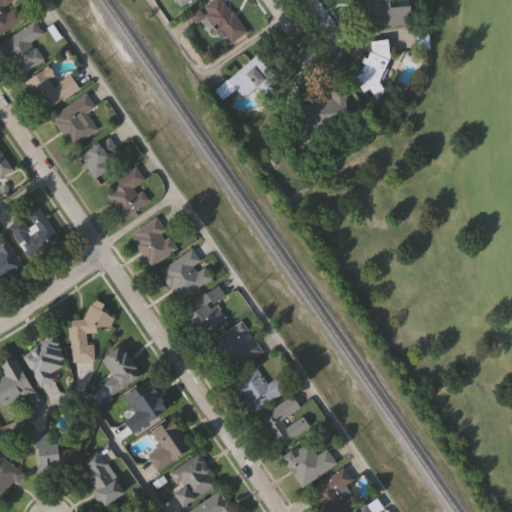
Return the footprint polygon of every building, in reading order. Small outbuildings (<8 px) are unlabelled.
[(13,0),(9,3),(20,19),(0,33),(0,0),(13,0)] [(200,10),(212,0),(221,0),(245,32),(227,46),(200,10)] [(409,5),(411,24),(367,28),(364,0),(387,0),(388,7),(409,5)] [(0,44),(0,42),(33,21),(41,33),(30,40),(42,59),(19,74),(0,44)] [(213,91),(254,55),(277,81),(262,94),(255,86),(240,99),(233,91),(221,101),(213,91)] [(22,83),(46,67),(56,82),(68,74),(78,88),(42,113),(22,83)] [(344,91),(346,127),(305,129),(306,142),(286,143),(284,105),(311,104),(310,99),(329,98),(329,91),(344,91)] [(97,130),(72,147),(50,117),(84,94),(93,106),(85,112),(97,130)] [(80,156),(106,139),(121,162),(94,179),(80,156)] [(0,153),(11,169),(0,176),(0,153)] [(148,202),(124,220),(102,192),(134,168),(145,182),(137,188),(148,202)] [(5,228),(18,219),(25,229),(33,224),(26,214),(36,207),(59,241),(29,262),(5,228)] [(176,249),(150,267),(128,236),(155,218),(176,249)] [(0,238),(3,237),(23,267),(0,281),(0,238)] [(157,272),(191,249),(210,279),(185,296),(177,284),(168,290),(157,272)] [(224,298),(216,303),(227,319),(207,332),(188,304),(216,285),(224,298)] [(67,321),(81,320),(88,305),(91,299),(103,305),(100,312),(112,318),(109,326),(94,329),(95,333),(84,334),(85,346),(91,346),(93,361),(70,363),(67,321)] [(213,339),(238,322),(259,354),(235,370),(213,339)] [(49,337),(62,358),(57,361),(61,367),(48,375),(51,380),(39,388),(19,356),(49,337)] [(143,378),(124,346),(103,358),(114,377),(102,384),(110,397),(143,378)] [(35,394),(18,358),(0,366),(5,376),(0,378),(0,402),(3,409),(35,394)] [(288,390),(279,377),(268,384),(256,367),(234,382),(255,413),(288,390)] [(114,404),(126,422),(143,411),(151,423),(170,410),(150,380),(114,404)] [(278,448),(312,428),(305,416),(288,425),(285,419),(302,409),(294,397),(260,416),(278,448)] [(159,469),(149,455),(164,445),(155,430),(167,422),(187,451),(159,469)] [(65,458),(43,463),(37,432),(50,430),(53,441),(62,439),(65,458)] [(285,453),(310,438),(319,453),(331,446),(340,463),(303,484),(285,453)] [(81,460),(101,449),(126,491),(107,503),(81,460)] [(0,453),(1,452),(22,469),(0,496),(0,453)] [(170,471),(200,452),(219,483),(185,504),(177,491),(181,489),(170,471)] [(358,501),(340,511),(327,511),(312,487),(347,465),(355,478),(347,483),(358,501)] [(190,511),(189,510),(224,488),(238,511),(190,511)]
